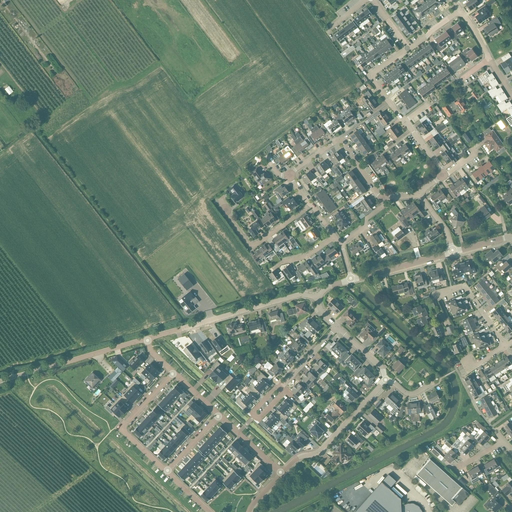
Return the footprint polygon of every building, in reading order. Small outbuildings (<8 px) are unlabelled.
[(429,0),(425,3),(432,12),(441,6),(440,4),(443,3),(441,0),(429,0)] [(471,10),(472,10),(479,4),(479,3),(480,2),(480,1),(478,0),(468,0),(470,2),(466,4),(471,10)] [(432,12),(425,3),(419,8),(418,7),(413,10),(419,20),(422,18),(423,19),(432,12)] [(479,14),(479,15),(476,17),(480,24),(489,17),(487,14),(489,12),(485,6),(477,12),(479,14)] [(363,12),(368,19),(373,15),(370,11),(370,12),(368,10),(368,9),(367,10),(363,12)] [(393,17),(396,22),(410,12),(409,10),(403,14),(401,11),(398,13),(397,11),(394,14),(395,15),(393,17)] [(363,22),(368,19),(363,12),(358,16),(363,22)] [(396,22),(400,26),(408,20),(405,16),(410,12),(396,22)] [(358,16),(354,20),(358,26),(363,22),(358,16)] [(496,17),(490,21),(492,24),(489,26),(489,25),(483,29),(486,34),(488,33),(490,36),(499,31),(497,28),(497,27),(497,26),(501,24),(496,17)] [(400,26),(403,31),(416,22),(415,21),(411,24),(408,20),(400,26)] [(348,25),(353,31),(358,28),(354,22),(353,22),(353,21),(348,25)] [(416,22),(403,31),(406,36),(409,34),(410,35),(413,33),(412,32),(415,30),(412,27),(417,23),(416,22)] [(456,40),(461,36),(460,34),(463,31),(457,24),(452,28),(455,32),(453,35),(456,40)] [(348,35),(353,31),(348,25),(344,29),(348,35)] [(344,38),(348,35),(344,29),(339,32),(344,38)] [(341,44),(345,41),(344,38),(339,32),(335,35),(334,36),(335,36),(341,44)] [(456,40),(453,35),(450,37),(446,32),(441,36),(446,43),(452,39),(454,42),(455,44),(457,42),(456,40)] [(445,48),(443,46),(446,43),(441,36),(435,40),(439,45),(436,47),(440,52),(445,48)] [(386,37),(381,41),(388,50),(392,47),(390,45),(393,43),(390,37),(388,39),(386,37)] [(380,39),(376,42),(384,53),(388,50),(381,41),(380,39)] [(376,42),(372,45),(380,56),(384,53),(376,42)] [(425,47),(430,55),(435,51),(429,44),(425,47)] [(372,45),(371,45),(367,48),(370,52),(376,59),(380,56),(372,45)] [(425,47),(421,50),(426,58),(430,55),(425,47)] [(469,52),(467,49),(462,53),(465,58),(468,56),(472,61),(477,57),(472,49),(469,52)] [(421,50),(417,53),(422,61),(426,58),(421,50)] [(366,55),(364,52),(360,55),(367,65),(372,62),(366,55)] [(370,52),(366,55),(372,62),(376,59),(370,52)] [(417,53),(413,56),(418,64),(422,61),(417,53)] [(511,58),(509,53),(501,58),(503,57),(505,59),(503,61),(504,62),(501,64),(504,69),(511,63),(511,58)] [(455,57),(454,56),(452,57),(461,69),(464,66),(466,64),(459,54),(455,57)] [(360,55),(353,60),(358,67),(361,65),(363,68),(367,65),(360,55)] [(413,56),(409,59),(414,67),(418,64),(413,56)] [(455,72),(457,71),(461,69),(452,57),(450,59),(451,60),(447,62),(455,72)] [(410,70),(414,67),(409,59),(404,62),(410,70)] [(396,68),(402,75),(406,72),(401,65),(396,68)] [(444,70),(442,67),(440,69),(442,71),(447,79),(452,76),(446,68),(444,70)] [(396,68),(392,71),(398,78),(402,75),(396,68)] [(439,73),(438,70),(436,72),(438,74),(443,82),(447,79),(442,71),(439,73)] [(388,74),(394,81),(398,78),(392,71),(388,74)] [(489,81),(493,88),(499,84),(492,73),(487,76),(485,73),(487,71),(478,77),(484,86),(483,85),(489,81)] [(438,74),(435,76),(433,73),(432,75),(434,77),(439,85),(443,82),(438,74)] [(394,81),(388,74),(384,77),(389,85),(391,83),(393,86),(395,84),(394,81)] [(431,79),(427,74),(426,75),(429,79),(435,88),(439,85),(434,77),(431,79)] [(429,79),(427,80),(429,83),(426,85),(432,92),(436,89),(435,88),(429,79)] [(426,85),(425,82),(423,84),(425,86),(422,88),(428,95),(432,92),(426,85)] [(497,106),(508,98),(501,87),(496,90),(495,88),(499,85),(499,84),(493,88),(488,92),(493,100),(492,98),(497,95),(502,102),(496,106),(497,106)] [(422,88),(421,85),(419,87),(421,89),(418,91),(424,98),(428,95),(422,88)] [(13,92),(9,86),(5,89),(9,95),(13,92)] [(401,101),(409,94),(406,90),(397,96),(401,101)] [(401,101),(404,106),(413,99),(409,94),(401,101)] [(362,99),(365,104),(363,106),(365,108),(367,107),(375,101),(372,96),(369,99),(367,96),(362,99)] [(508,98),(497,106),(502,114),(501,112),(507,109),(511,116),(505,120),(506,120),(511,115),(511,105),(510,101),(505,104),(503,102),(508,99),(508,98)] [(416,104),(413,99),(404,106),(407,110),(416,104)] [(461,99),(455,103),(462,113),(468,108),(461,99)] [(367,107),(371,111),(379,106),(375,101),(367,107)] [(449,117),(454,113),(448,104),(442,108),(449,117)] [(350,106),(343,111),(345,114),(351,122),(355,119),(353,115),(355,114),(353,110),(351,108),(350,106)] [(433,111),(426,116),(428,119),(435,114),(434,114),(436,112),(434,110),(433,111)] [(380,122),(388,116),(384,111),(376,117),(380,122)] [(351,122),(345,114),(341,117),(339,114),(336,115),(342,123),(344,121),(347,125),(351,122)] [(334,122),(333,123),(330,120),(338,131),(342,128),(340,124),(342,123),(336,115),(337,117),(333,120),(334,122)] [(375,118),(373,116),(365,122),(367,124),(369,122),(370,122),(375,118)] [(388,116),(380,122),(383,126),(391,121),(388,116)] [(338,131),(330,120),(323,125),(329,132),(331,131),(334,134),(338,131)] [(421,131),(429,125),(426,120),(418,126),(421,131)] [(436,131),(445,124),(448,122),(446,120),(435,128),(436,131)] [(448,122),(445,124),(436,131),(438,133),(447,127),(445,125),(448,122)] [(429,125),(421,131),(425,135),(434,128),(431,124),(429,125)] [(313,128),(321,138),(324,136),(325,138),(329,134),(323,126),(319,129),(316,125),(313,128)] [(390,136),(398,131),(394,125),(387,131),(390,136)] [(375,136),(384,130),(382,127),(373,133),(375,136)] [(321,138),(313,128),(310,130),(312,134),(308,137),(314,145),(319,142),(318,140),(321,138)] [(506,150),(496,136),(492,130),(491,131),(489,128),(483,133),(486,136),(487,136),(490,140),(485,143),(487,147),(489,150),(492,148),(495,149),(497,152),(499,155),(506,150)] [(384,130),(375,136),(377,139),(386,132),(384,130)] [(352,141),(360,135),(357,131),(350,136),(352,138),(351,139),(352,141)] [(398,131),(390,136),(393,141),(401,135),(398,131)] [(467,132),(463,135),(468,143),(473,139),(467,132)] [(432,144),(440,139),(437,134),(429,140),(432,144)] [(360,135),(352,141),(353,142),(354,141),(356,144),(363,139),(360,135)] [(297,139),(304,150),(307,148),(308,149),(313,146),(307,137),(303,141),(300,137),(297,139)] [(446,142),(443,137),(440,139),(432,144),(436,150),(440,147),(442,149),(443,148),(448,145),(453,141),(452,138),(446,142)] [(304,150),(297,139),(296,138),(293,140),(294,141),(293,142),(296,145),(292,148),(298,157),(302,153),(301,152),(304,150)] [(363,139),(356,144),(358,146),(357,147),(358,149),(366,143),(363,139)] [(394,144),(392,141),(383,148),(385,150),(394,144)] [(455,151),(451,146),(455,143),(453,141),(448,145),(443,148),(442,149),(444,152),(441,154),(444,159),(455,151)] [(366,143),(358,149),(359,150),(360,149),(362,152),(369,147),(366,143)] [(405,144),(401,147),(407,155),(411,152),(405,144)] [(290,149),(288,146),(284,149),(284,148),(281,151),(288,161),(291,159),(292,161),(297,157),(291,149),(290,149)] [(369,147),(362,152),(364,154),(362,155),(364,157),(372,151),(369,147)] [(401,147),(398,150),(403,158),(407,155),(401,147)] [(277,153),(273,156),(276,160),(281,168),(286,165),(285,163),(288,161),(281,151),(279,149),(276,151),(277,153)] [(398,150),(394,153),(399,161),(403,158),(398,150)] [(334,154),(339,162),(344,158),(340,154),(338,151),(334,154)] [(457,161),(454,156),(457,154),(455,151),(444,159),(448,164),(451,161),(453,164),(457,161)] [(457,157),(459,160),(464,156),(464,155),(466,154),(464,151),(462,153),(457,157)] [(399,161),(394,153),(390,156),(395,164),(399,161)] [(339,162),(334,154),(330,157),(332,160),(331,160),(334,165),(339,162)] [(379,158),(385,166),(389,163),(388,161),(390,160),(387,156),(385,158),(383,155),(379,158)] [(379,158),(375,161),(381,168),(385,166),(379,158)] [(320,164),(327,174),(331,171),(334,175),(337,173),(333,167),(330,169),(330,168),(326,164),(324,161),(320,164)] [(381,168),(375,161),(371,164),(377,171),(381,169),(381,168)] [(486,164),(491,172),(495,169),(489,161),(486,164)] [(315,173),(321,181),(323,179),(322,178),(327,174),(320,164),(316,167),(318,170),(317,170),(318,171),(315,173)] [(482,179),(491,172),(486,164),(482,167),(483,167),(481,169),(482,168),(483,169),(481,171),(479,169),(476,171),(482,179)] [(259,168),(252,173),(258,182),(262,180),(265,184),(271,179),(266,173),(263,175),(259,168)] [(321,181),(315,173),(313,174),(312,174),(310,171),(306,174),(311,182),(313,185),(318,181),(321,186),(320,187),(321,189),(325,186),(323,184),(321,181)] [(348,180),(356,174),(355,172),(354,173),(352,171),(345,176),(348,180)] [(478,182),(482,179),(476,171),(472,174),(478,182)] [(306,174),(302,177),(302,178),(304,180),(303,180),(305,183),(303,185),(304,186),(307,191),(310,189),(308,187),(309,187),(307,184),(311,182),(306,174)] [(351,184),(357,179),(356,176),(357,175),(356,174),(348,180),(351,184)] [(353,188),(362,182),(361,180),(359,181),(357,179),(351,184),(353,188)] [(467,180),(465,182),(462,179),(458,182),(464,189),(467,186),(469,188),(472,186),(467,180)] [(356,192),(363,187),(361,184),(363,183),(362,182),(353,188),(356,192)] [(464,189),(458,182),(454,185),(460,192),(459,192),(461,196),(466,192),(463,189),(464,189)] [(236,184),(229,190),(233,195),(231,197),(236,203),(244,197),(239,190),(240,189),(236,184)] [(454,199),(456,197),(455,195),(459,192),(460,192),(454,185),(450,188),(447,190),(454,199)] [(283,189),(281,186),(274,191),(280,199),(289,193),(285,187),(283,189)] [(363,187),(356,192),(359,196),(368,190),(366,188),(365,189),(363,187)] [(511,202),(511,189),(506,193),(507,194),(503,197),(504,199),(507,203),(506,203),(508,205),(511,202)] [(318,201),(327,194),(323,190),(314,196),(318,201)] [(436,193),(442,201),(446,198),(449,201),(452,199),(448,194),(445,196),(441,190),(436,193)] [(440,208),(437,205),(442,201),(436,193),(431,197),(434,200),(432,202),(437,210),(440,208)] [(318,201),(321,205),(330,199),(327,194),(318,201)] [(485,202),(479,194),(473,198),(476,202),(478,200),(482,205),(485,202)] [(363,206),(371,201),(368,196),(365,199),(363,196),(349,206),(351,209),(360,202),(363,206)] [(291,201),(289,198),(282,203),(285,207),(289,207),(291,210),(298,205),(293,199),(291,201)] [(321,205),(324,210),(333,204),(330,199),(321,205)] [(373,211),(371,208),(375,206),(371,201),(363,206),(367,211),(363,213),(365,216),(373,211)] [(418,204),(416,206),(414,203),(401,212),(408,221),(420,211),(425,217),(426,216),(418,204)] [(337,209),(333,204),(324,210),(328,215),(337,209)] [(480,209),(477,211),(481,215),(485,221),(491,216),(484,206),(480,209)] [(252,212),(257,219),(260,217),(256,211),(255,211),(253,209),(251,210),(252,212)] [(458,214),(454,209),(451,212),(454,216),(450,219),(454,224),(453,225),(454,227),(456,227),(464,222),(458,214)] [(339,221),(336,223),(341,230),(345,227),(345,226),(348,225),(345,221),(347,220),(347,219),(341,211),(335,216),(338,220),(338,219),(339,221)] [(265,214),(272,224),(276,221),(271,213),(269,214),(268,212),(265,214)] [(272,224),(265,214),(264,214),(266,216),(261,220),(267,228),(272,224)] [(307,215),(303,218),(301,216),(296,219),(298,222),(299,222),(304,230),(313,223),(307,215)] [(409,226),(402,216),(398,219),(405,229),(409,226)] [(257,221),(250,226),(252,228),(249,231),(254,237),(258,234),(257,231),(262,228),(257,221)] [(401,230),(401,231),(398,227),(391,233),(394,236),(395,235),(399,240),(405,235),(401,230)] [(314,228),(307,233),(311,238),(309,239),(311,243),(315,240),(322,235),(318,229),(316,231),(314,228)] [(436,229),(431,232),(429,230),(424,233),(426,236),(424,237),(428,243),(431,240),(432,241),(440,235),(436,229)] [(278,236),(283,243),(286,241),(289,239),(294,247),(298,245),(292,236),(291,237),(288,234),(286,236),(283,232),(281,234),(278,236)] [(378,236),(376,233),(369,238),(375,246),(372,248),(375,253),(376,252),(380,256),(384,253),(381,248),(378,245),(382,241),(385,240),(381,234),(378,236)] [(283,243),(278,236),(276,238),(273,239),(276,243),(273,245),(278,252),(282,248),(286,246),(283,243)] [(362,247),(359,243),(353,247),(352,246),(349,248),(353,255),(362,249),(365,253),(368,251),(367,249),(369,248),(367,244),(362,247)] [(270,248),(267,250),(265,246),(262,247),(262,248),(260,249),(266,258),(269,256),(270,257),(272,256),(274,254),(270,248)] [(338,253),(334,248),(331,250),(330,249),(325,252),(327,255),(325,256),(329,262),(331,260),(332,261),(335,258),(334,256),(338,253)] [(266,258),(260,249),(257,251),(254,253),(256,254),(253,256),(259,265),(264,262),(262,260),(265,257),(266,259),(266,258)] [(494,262),(502,256),(498,250),(493,254),(491,251),(485,255),(490,261),(492,259),(494,262)] [(322,258),(320,256),(316,258),(315,257),(312,260),(319,270),(326,264),(327,263),(328,265),(330,263),(329,262),(325,256),(322,258)] [(462,263),(464,272),(469,271),(470,274),(475,273),(473,265),(469,266),(468,261),(462,263)] [(313,266),(311,268),(306,262),(301,265),(302,266),(298,268),(301,273),(307,269),(309,273),(311,272),(314,277),(318,274),(313,266)] [(496,266),(498,268),(501,271),(503,269),(505,272),(511,267),(506,262),(503,264),(501,262),(496,266)] [(464,272),(462,263),(456,264),(457,269),(453,270),(455,278),(460,277),(460,274),(464,272)] [(290,279),(296,275),(298,278),(301,276),(297,270),(294,272),(290,266),(283,270),(290,279)] [(274,281),(277,280),(278,282),(285,278),(281,272),(278,274),(276,270),(269,275),(274,281)] [(437,270),(429,272),(432,281),(433,283),(436,283),(443,281),(441,274),(438,275),(437,270)] [(187,290),(193,285),(184,274),(178,279),(187,290)] [(425,278),(422,279),(421,274),(414,276),(417,287),(423,285),(424,286),(427,285),(425,278)] [(475,286),(479,291),(489,284),(488,283),(486,285),(484,282),(486,280),(484,278),(482,280),(475,286)] [(394,295),(404,292),(405,295),(404,295),(405,296),(413,294),(411,284),(407,285),(406,283),(392,287),(394,295)] [(479,291),(483,296),(493,289),(492,288),(490,289),(488,287),(490,285),(489,284),(479,291)] [(483,296),(487,301),(497,294),(496,293),(494,295),(492,292),(494,290),(493,289),(483,296)] [(189,314),(196,308),(190,301),(195,297),(190,292),(182,298),(184,301),(181,304),(186,310),(185,311),(187,313),(188,313),(189,314)] [(497,294),(487,301),(492,307),(499,301),(496,297),(498,296),(497,294)] [(328,305),(337,314),(343,307),(334,299),(328,305)] [(461,302),(456,303),(455,300),(448,303),(454,317),(468,311),(465,304),(468,303),(467,300),(461,303),(461,302)] [(296,306),(296,308),(293,309),(293,308),(287,310),(289,316),(294,314),(298,313),(298,315),(307,312),(305,303),(296,306)] [(418,317),(426,313),(424,308),(421,310),(419,306),(412,309),(415,315),(417,314),(418,317)] [(497,318),(503,313),(499,308),(492,313),(497,318)] [(279,314),(278,311),(269,314),(270,321),(276,319),(276,321),(280,320),(281,323),(285,322),(282,313),(279,314)] [(352,328),(358,321),(355,318),(348,311),(343,316),(348,321),(346,323),(348,324),(348,326),(350,327),(351,327),(352,328)] [(426,313),(418,317),(419,319),(417,320),(419,327),(427,323),(425,319),(428,318),(426,313)] [(503,313),(497,318),(501,323),(507,318),(503,313)] [(309,330),(316,323),(311,319),(309,321),(306,318),(299,326),(303,330),(305,327),(309,330)] [(507,318),(501,323),(505,328),(511,323),(507,318)] [(260,323),(259,320),(249,323),(251,331),(260,328),(261,333),(267,331),(264,322),(260,323)] [(464,325),(465,329),(475,325),(474,323),(476,322),(475,320),(464,325)] [(234,333),(235,334),(244,331),(242,324),(237,325),(237,323),(226,326),(227,331),(229,330),(230,334),(234,333)] [(309,330),(305,335),(308,338),(312,333),(314,335),(321,328),(316,323),(309,330)] [(435,336),(444,332),(441,323),(431,328),(435,336)] [(446,328),(449,335),(451,334),(452,337),(456,335),(452,325),(446,328)] [(465,329),(467,333),(468,336),(473,333),(472,331),(479,328),(478,326),(476,327),(475,325),(465,329)] [(365,340),(368,337),(372,341),(376,336),(376,337),(377,336),(367,327),(360,335),(365,340)] [(386,330),(384,328),(377,335),(379,337),(386,330)] [(484,335),(480,337),(478,334),(471,337),(477,351),(491,345),(488,338),(491,336),(490,334),(484,336),(484,335)] [(302,338),(300,335),(297,337),(293,340),(303,349),(305,348),(304,347),(306,345),(302,341),(304,340),(302,338)] [(302,338),(304,340),(308,344),(311,340),(305,335),(302,338)] [(461,342),(452,346),(453,348),(452,349),(454,354),(462,351),(461,348),(468,345),(464,337),(460,338),(461,342)] [(218,338),(212,342),(218,352),(224,348),(218,338)] [(390,351),(386,348),(389,345),(382,339),(377,345),(381,349),(378,352),(384,357),(390,351)] [(288,347),(294,353),(296,350),(298,352),(300,350),(301,351),(303,349),(293,340),(290,345),(288,347)] [(205,341),(199,345),(206,354),(208,352),(211,355),(216,352),(212,346),(209,347),(205,341)] [(343,346),(338,342),(335,344),(333,342),(327,349),(331,352),(332,351),(336,354),(343,346)] [(190,345),(184,350),(193,361),(198,357),(203,362),(206,359),(200,351),(197,354),(197,353),(197,352),(194,349),(190,345)] [(343,346),(336,354),(339,356),(337,359),(340,362),(346,356),(344,354),(347,351),(343,346)] [(284,354),(292,361),(293,360),(292,359),(294,357),(293,356),(295,354),(294,353),(288,347),(286,349),(285,348),(282,352),(284,354)] [(292,361),(284,354),(281,358),(279,357),(277,359),(284,365),(286,363),(287,364),(289,362),(290,363),(292,361)] [(350,367),(356,359),(351,355),(348,358),(346,356),(340,362),(344,366),(346,364),(350,367)] [(132,359),(128,363),(130,364),(130,365),(135,370),(143,361),(138,356),(134,361),(132,359)] [(508,367),(511,364),(507,357),(501,361),(505,368),(506,368),(507,371),(509,369),(508,367)] [(117,358),(114,362),(124,371),(127,367),(117,358)] [(277,363),(273,366),(271,364),(281,373),(282,372),(281,371),(283,369),(282,368),(284,365),(277,359),(275,361),(277,363)] [(356,359),(350,367),(354,371),(353,373),(355,375),(360,369),(358,367),(361,364),(356,359)] [(330,365),(325,360),(323,362),(321,360),(319,362),(318,361),(316,363),(326,372),(328,368),(330,365)] [(399,361),(398,360),(392,367),(399,373),(405,366),(404,365),(404,364),(403,363),(403,362),(402,362),(402,361),(401,361),(400,361),(399,361)] [(495,365),(500,372),(505,368),(501,361),(495,365)] [(215,370),(210,375),(212,377),(214,380),(223,370),(219,366),(220,364),(217,362),(212,367),(215,370)] [(326,372),(316,363),(314,365),(315,366),(313,368),(316,370),(314,372),(319,377),(321,375),(326,372)] [(142,367),(138,372),(140,375),(141,374),(146,378),(155,368),(152,366),(150,364),(145,370),(142,367)] [(279,375),(281,373),(271,364),(265,370),(266,371),(273,377),(275,375),(276,376),(278,374),(279,375)] [(490,368),(494,375),(500,372),(495,365),(490,368)] [(363,379),(370,372),(365,368),(363,366),(360,369),(355,375),(354,375),(358,379),(360,377),(363,379)] [(109,378),(113,381),(122,372),(118,368),(109,378)] [(146,378),(145,379),(149,383),(147,385),(150,388),(156,381),(154,378),(159,373),(156,371),(157,370),(155,368),(146,378)] [(494,375),(490,368),(484,372),(489,379),(494,375)] [(223,370),(214,380),(216,382),(217,381),(219,383),(224,378),(226,380),(231,376),(224,369),(223,370)] [(305,375),(313,382),(316,378),(318,379),(319,377),(314,372),(312,374),(310,372),(308,374),(307,373),(305,375)] [(374,382),(372,380),(375,377),(370,372),(363,379),(366,382),(364,385),(368,388),(374,382)] [(88,377),(84,381),(91,388),(93,385),(95,387),(98,383),(96,382),(99,379),(93,373),(90,377),(91,377),(89,379),(88,377)] [(261,380),(258,383),(265,390),(269,385),(267,384),(270,381),(262,373),(258,377),(261,380)] [(313,382),(305,375),(303,376),(304,377),(303,379),(305,381),(303,383),(309,389),(310,387),(312,387),(314,385),(314,383),(313,382)] [(229,383),(226,386),(231,391),(239,383),(231,376),(226,380),(229,383)] [(468,385),(475,381),(472,376),(465,380),(468,385)] [(341,377),(337,380),(343,385),(344,384),(347,388),(344,392),(347,395),(344,398),(345,398),(344,399),(348,403),(350,401),(352,402),(353,401),(358,396),(351,390),(350,389),(352,387),(346,382),(341,377)] [(475,381),(468,385),(471,391),(478,387),(475,381)] [(134,382),(127,389),(128,390),(137,399),(140,396),(139,396),(141,394),(136,389),(138,386),(134,382)] [(252,384),(249,387),(257,395),(259,392),(261,394),(265,390),(258,383),(255,386),(252,384)] [(294,386),(304,396),(307,393),(309,394),(311,391),(308,389),(309,389),(303,383),(301,386),(299,383),(297,385),(296,385),(294,386)] [(176,385),(172,390),(180,397),(183,399),(187,395),(181,390),(182,389),(179,387),(176,385)] [(304,396),(294,386),(293,388),(294,389),(292,391),(294,393),(292,395),(298,401),(300,399),(303,397),(304,396)] [(248,393),(245,397),(253,404),(257,399),(255,397),(257,395),(249,387),(246,391),(248,393)] [(478,387),(471,391),(474,397),(478,395),(479,398),(488,393),(486,391),(484,392),(484,391),(481,393),(478,387)] [(123,393),(120,396),(125,401),(127,398),(133,403),(135,401),(137,399),(128,390),(124,394),(123,393)] [(172,390),(169,393),(177,400),(180,397),(172,390)] [(427,397),(431,403),(440,398),(436,392),(427,397)] [(169,393),(166,397),(172,403),(174,405),(178,401),(177,400),(169,393)] [(389,404),(396,397),(391,393),(385,400),(389,404)] [(479,400),(483,406),(490,402),(488,398),(492,396),(490,394),(487,396),(479,400)] [(120,396),(114,403),(124,413),(126,411),(126,410),(128,408),(123,403),(125,401),(120,396)] [(166,397),(162,401),(169,407),(172,403),(166,397)] [(239,397),(236,401),(244,409),(247,406),(249,408),(253,404),(245,397),(242,400),(239,397)] [(394,408),(396,405),(400,401),(396,397),(389,404),(393,408),(390,412),(393,415),(397,410),(394,408)] [(285,400),(281,404),(288,411),(289,412),(292,409),(294,410),(298,407),(289,399),(287,402),(285,400)] [(380,400),(374,406),(377,409),(383,403),(380,400)] [(162,401),(158,405),(165,411),(169,407),(162,401)] [(303,410),(306,413),(314,405),(310,401),(303,410)] [(335,410),(338,413),(339,412),(341,414),(346,408),(338,401),(333,406),(336,409),(335,410)] [(188,405),(183,409),(186,411),(191,415),(192,414),(198,407),(194,402),(190,407),(188,405)] [(483,406),(486,412),(497,406),(496,404),(492,406),(490,402),(483,406)] [(107,405),(104,408),(112,415),(114,412),(119,417),(122,415),(124,413),(114,403),(110,407),(107,405)] [(411,422),(413,422),(413,425),(416,425),(415,422),(414,403),(407,404),(408,407),(405,407),(403,412),(405,411),(405,415),(410,414),(411,422)] [(425,409),(423,405),(420,406),(420,403),(414,403),(415,422),(420,421),(419,413),(424,413),(423,409),(425,409)] [(279,411),(277,413),(285,421),(285,420),(288,417),(285,414),(288,411),(281,404),(277,409),(279,411)] [(497,414),(495,410),(498,409),(497,406),(486,412),(489,418),(497,414)] [(198,407),(192,414),(196,417),(202,410),(198,407)] [(155,408),(151,412),(158,418),(162,414),(155,408)] [(196,417),(195,418),(200,422),(207,414),(203,410),(202,410),(196,417)] [(330,411),(326,416),(332,422),(336,417),(335,416),(336,415),(338,417),(340,416),(337,413),(338,413),(335,410),(332,413),(330,411)] [(382,418),(374,410),(368,416),(377,424),(382,418)] [(151,412),(148,416),(155,422),(156,423),(159,419),(158,418),(151,412)] [(272,414),(268,418),(275,425),(276,426),(279,422),(283,426),(287,422),(285,420),(285,421),(277,413),(274,416),(272,414)] [(148,416),(144,420),(151,426),(155,422),(148,416)] [(266,424),(264,427),(272,435),(275,431),(272,428),(275,425),(268,418),(264,422),(266,424)] [(318,439),(322,434),(324,431),(318,426),(320,423),(316,419),(311,424),(314,426),(310,431),(318,439)] [(144,420),(141,423),(150,431),(153,427),(151,426),(144,420)] [(477,425),(480,429),(477,433),(487,441),(490,437),(489,435),(491,433),(484,427),(483,427),(479,423),(477,421),(474,423),(477,425)] [(366,437),(370,432),(372,434),(376,429),(370,424),(368,427),(363,422),(357,429),(366,437)] [(507,433),(511,429),(511,425),(510,422),(503,427),(507,433)] [(141,423),(138,427),(146,434),(146,435),(150,431),(141,423)] [(183,423),(177,429),(179,431),(186,438),(190,433),(186,429),(188,427),(183,423)] [(378,424),(375,428),(381,433),(385,430),(378,424)] [(220,426),(216,431),(223,437),(227,433),(226,432),(227,432),(225,430),(224,430),(220,426)] [(138,427),(133,431),(136,433),(135,434),(138,436),(139,436),(141,438),(146,434),(138,427)] [(179,431),(176,435),(182,441),(186,438),(179,431)] [(216,431),(213,434),(220,441),(223,437),(216,431)] [(476,432),(473,436),(467,431),(465,434),(468,437),(470,439),(471,438),(473,441),(475,438),(483,445),(487,441),(477,433),(476,432)] [(213,434),(209,438),(216,444),(220,441),(213,434)] [(364,441),(358,436),(356,439),(351,434),(346,441),(353,448),(358,442),(361,444),(364,441)] [(470,439),(468,437),(465,434),(462,437),(463,438),(461,442),(470,450),(474,446),(468,441),(470,439)] [(176,435),(172,438),(179,445),(182,441),(176,435)] [(290,438),(300,447),(302,449),(307,444),(305,442),(308,439),(303,435),(300,438),(300,437),(297,440),(293,435),(290,438)] [(288,446),(286,449),(290,453),(293,450),(295,452),(295,453),(300,447),(290,438),(289,437),(287,440),(290,443),(288,446)] [(172,438),(169,442),(175,449),(179,445),(172,438)] [(209,438),(206,442),(213,448),(216,444),(209,438)] [(235,441),(229,448),(233,452),(239,445),(235,441)] [(454,447),(452,446),(447,441),(444,444),(447,446),(443,450),(447,454),(448,453),(454,459),(458,455),(452,449),(454,447)] [(165,446),(172,452),(175,449),(169,442),(165,446)] [(206,442),(202,445),(209,452),(213,448),(206,442)] [(454,443),(452,446),(454,447),(458,451),(460,449),(466,454),(470,450),(461,442),(457,446),(454,443)] [(164,444),(160,448),(161,450),(162,449),(169,456),(172,452),(165,446),(164,444)] [(202,445),(199,449),(205,456),(209,452),(202,445)] [(233,452),(232,453),(236,457),(244,449),(240,445),(239,445),(233,452)] [(333,458),(333,460),(336,464),(340,460),(341,461),(344,457),(348,461),(351,457),(351,455),(342,447),(340,447),(334,453),(334,455),(335,456),(333,458)] [(433,448),(431,452),(437,458),(440,454),(433,448)] [(161,450),(158,454),(160,456),(159,456),(162,459),(163,458),(165,460),(169,456),(162,449),(161,450)] [(244,449),(236,457),(240,461),(248,453),(244,449)] [(198,451),(195,455),(202,461),(205,458),(205,457),(205,458),(206,457),(199,451),(198,451),(199,451),(198,451)] [(240,461),(239,462),(244,466),(252,457),(248,453),(240,461)] [(448,453),(447,454),(444,457),(450,463),(454,459),(448,453)] [(195,455),(192,459),(198,465),(202,461),(195,455)] [(192,459),(188,462),(195,469),(198,465),(192,459)] [(460,505),(469,495),(469,494),(430,459),(417,474),(452,506),(455,502),(458,505),(460,505)] [(489,462),(495,471),(501,468),(499,465),(498,466),(494,459),(489,462)] [(188,462),(185,466),(191,472),(195,469),(188,462)] [(495,471),(489,462),(484,465),(486,469),(484,470),(487,475),(494,471),(494,472),(495,471)] [(260,463),(253,470),(254,471),(263,480),(265,477),(267,475),(262,470),(264,467),(260,463)] [(185,466),(181,470),(188,476),(191,472),(185,466)] [(473,469),(477,476),(483,473),(478,466),(473,469)] [(233,469),(229,473),(238,481),(241,477),(233,469)] [(472,484),(479,480),(477,477),(477,476),(473,469),(468,472),(471,476),(468,478),(472,484)] [(181,470),(177,474),(181,478),(183,480),(184,480),(188,476),(181,470)] [(249,474),(246,477),(251,481),(253,479),(258,484),(261,482),(263,480),(254,471),(250,475),(249,474)] [(400,471),(398,473),(408,481),(409,479),(400,471)] [(229,473),(225,478),(233,486),(234,486),(238,481),(229,473)] [(402,507),(401,499),(390,489),(396,481),(389,474),(354,511),(422,511),(419,506),(413,503),(406,504),(402,507)] [(215,478),(211,482),(219,490),(223,486),(215,478)] [(225,478),(221,482),(230,489),(233,486),(225,478)] [(511,492),(511,480),(506,485),(507,486),(503,490),(507,495),(511,492)] [(207,486),(215,494),(218,490),(219,490),(211,482),(211,483),(208,487),(207,486)] [(488,509),(489,507),(495,511),(498,508),(499,509),(502,506),(497,502),(498,500),(502,496),(497,492),(490,483),(484,488),(492,497),(489,501),(488,500),(483,505),(488,509)] [(207,486),(204,490),(211,498),(212,497),(215,494),(207,486)] [(202,489),(198,493),(203,497),(202,498),(205,500),(206,500),(208,502),(211,498),(204,490),(203,490),(202,489)]
